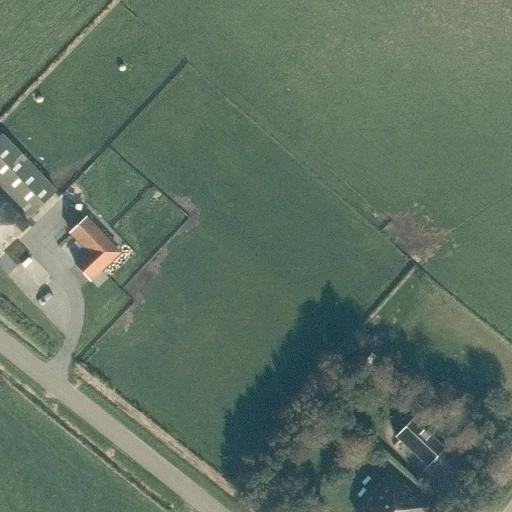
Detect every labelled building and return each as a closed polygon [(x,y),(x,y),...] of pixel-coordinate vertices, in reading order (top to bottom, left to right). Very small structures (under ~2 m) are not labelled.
[(2,134),(0,135),(0,187),(29,218),(56,191),(2,134)] [(0,250),(28,224),(0,193),(0,250)] [(87,218),(69,234),(86,252),(74,264),(91,281),(121,253),(87,218)] [(411,418),(396,435),(397,436),(399,434),(429,461),(427,463),(428,464),(444,447),(411,418)] [(478,433),(464,449),(478,460),(491,444),(478,433)] [(424,511),(427,508),(390,477),(361,511),(424,511)]
